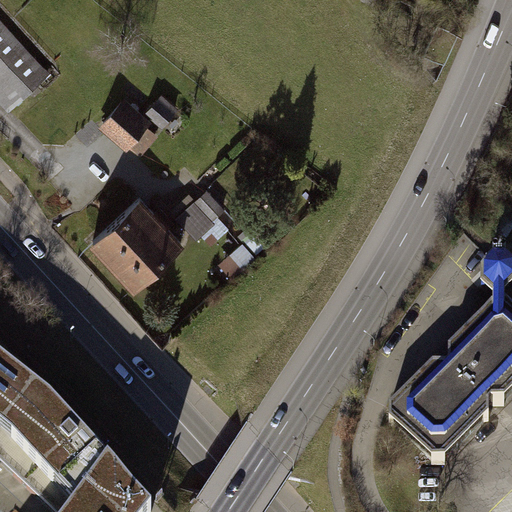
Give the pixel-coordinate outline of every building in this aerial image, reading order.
[(0,21),(0,100),(7,108),(46,73),(0,21)] [(161,92),(144,113),(152,120),(162,128),(179,107),(161,92)] [(124,96),(99,124),(127,149),(130,144),(149,124),(152,120),(144,113),(124,96)] [(149,124),(130,144),(141,154),(159,134),(149,124)] [(168,209),(195,240),(203,233),(212,244),(230,228),(217,214),(224,208),(207,189),(196,199),(188,191),(168,209)] [(139,197),(91,241),(133,286),(181,242),(139,197)] [(242,241),(217,261),(232,280),(258,259),(242,241)] [(494,299),(494,311),(387,417),(438,467),(511,393),(511,319),(505,312),(505,299),(511,292),(511,264),(506,259),(494,259),(481,271),(481,288),(494,299)] [(0,434),(7,439),(74,510),(72,511),(149,511),(150,511),(82,439),(35,389),(0,361),(0,434)]
